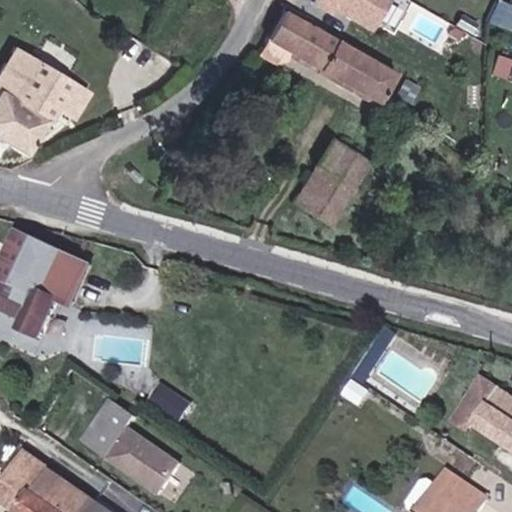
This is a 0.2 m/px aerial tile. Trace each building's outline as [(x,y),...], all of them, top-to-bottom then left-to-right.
[(366,0),(384,9),(388,0),(366,0)] [(269,34),(380,98),(396,69),(286,7),(269,34)] [(164,87),(170,89),(180,70),(141,50),(132,68),(144,75),(138,85),(159,96),(164,87)] [(56,110),(74,119),(89,92),(16,51),(0,78),(0,137),(30,156),(56,110)] [(296,203),(329,226),(371,157),(335,133),(296,203)] [(58,298),(63,300),(79,264),(52,250),(19,236),(1,272),(58,298)] [(21,326),(41,336),(58,298),(1,272),(0,271),(0,311),(22,322),(21,326)] [(355,374),(367,383),(398,334),(386,326),(355,374)] [(121,436),(135,416),(92,387),(78,408),(121,436)] [(476,421),(511,443),(511,395),(499,387),(476,421)] [(64,428),(107,457),(121,436),(78,408),(64,428)] [(0,488),(0,498),(19,511),(108,511),(23,452),(0,488)] [(491,511),(501,497),(459,469),(453,478),(446,473),(440,474),(423,498),(423,505),(432,511),(431,511),(491,511)]
